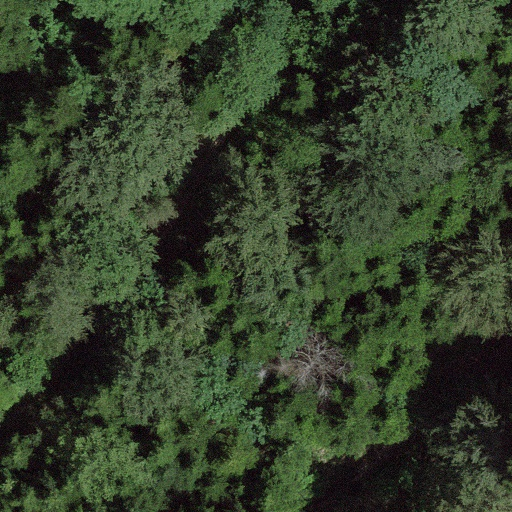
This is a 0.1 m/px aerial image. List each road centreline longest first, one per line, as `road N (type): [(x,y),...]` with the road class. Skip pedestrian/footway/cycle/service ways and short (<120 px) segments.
road 1 (track): [(291,0),(252,85),(82,358),(0,446)]
road 2 (track): [(511,338),(377,484),(341,511)]
